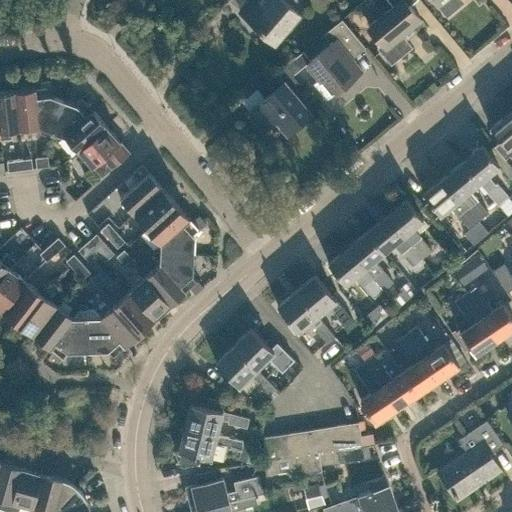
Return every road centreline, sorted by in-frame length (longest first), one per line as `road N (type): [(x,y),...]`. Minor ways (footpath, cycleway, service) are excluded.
road 1 (tertiary): [(145,511),(138,429),(153,376),(187,331),(273,251)]
road 2 (tertiary): [(273,251),(511,61)]
road 3 (unclassified): [(273,251),(75,37)]
road 4 (unclassified): [(425,511),(405,456),(413,438),(511,370)]
road 5 (unknown): [(0,444),(139,495)]
